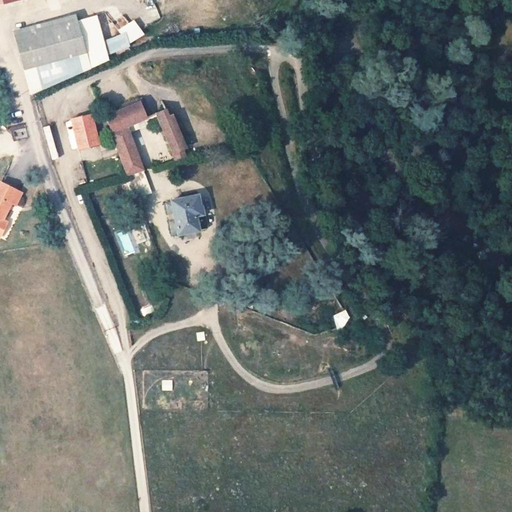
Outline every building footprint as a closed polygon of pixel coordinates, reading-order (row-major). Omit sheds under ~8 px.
[(0,0),(0,16),(22,3),(19,0),(0,0)] [(27,87),(110,67),(97,14),(76,19),(75,14),(13,28),(27,87)] [(117,28),(120,32),(105,39),(112,52),(144,36),(135,19),(117,28)] [(108,136),(122,131),(146,122),(136,102),(101,119),(108,136)] [(86,115),(66,120),(73,150),(93,144),(86,115)] [(151,121),(154,127),(168,123),(165,116),(151,121)] [(178,148),(168,123),(154,127),(168,162),(182,157),(178,148)] [(129,153),(122,131),(108,136),(117,157),(129,153)] [(184,149),(187,156),(196,154),(192,146),(185,148),(184,149)] [(137,173),(129,153),(117,157),(125,177),(134,174),(137,173)] [(125,177),(132,197),(141,193),(134,174),(125,177)] [(14,207),(22,194),(3,180),(0,184),(0,230),(3,225),(0,221),(0,219),(10,204),(14,207)] [(169,224),(165,226),(168,235),(203,228),(202,221),(197,219),(199,213),(195,196),(159,204),(163,216),(167,215),(169,224)] [(176,281),(173,273),(159,278),(162,286),(176,281)] [(128,321),(133,319),(130,308),(125,309),(128,321)] [(346,309),(333,315),(337,326),(350,321),(346,309)]
